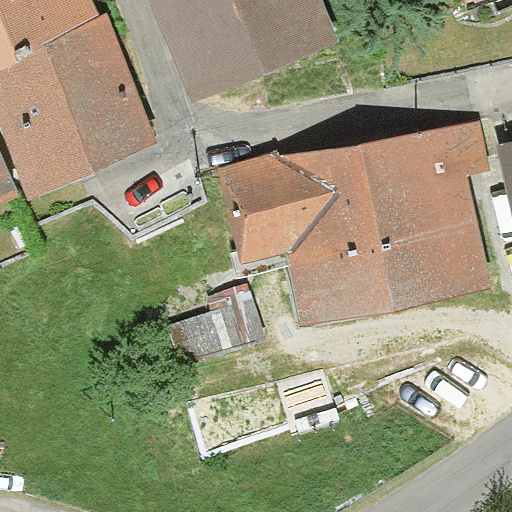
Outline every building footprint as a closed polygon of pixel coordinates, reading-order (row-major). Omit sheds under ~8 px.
[(0,0),(0,65),(93,23),(81,0),(0,0)] [(312,0),(159,0),(199,94),(329,41),(312,0)] [(93,23),(0,65),(0,108),(34,188),(141,139),(99,22),(93,23)] [(468,114),(330,140),(359,304),(472,285),(449,169),(478,163),(468,114)] [(359,304),(330,140),(194,168),(214,268),(264,258),(277,324),(359,304)]
